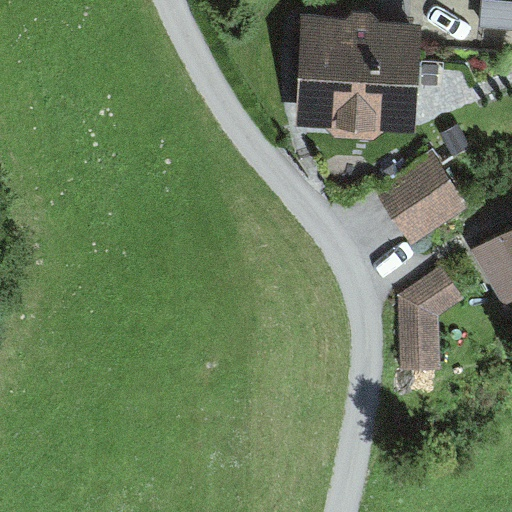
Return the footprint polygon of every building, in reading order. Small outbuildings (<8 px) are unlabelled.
[(511,23),(511,0),(487,0),(487,23),(511,23)] [(421,15),(304,7),(296,115),(413,124),(421,15)] [(469,203),(432,148),(375,186),(412,241),(469,203)] [(511,219),(478,239),(511,296),(511,219)] [(463,296),(440,264),(399,295),(400,366),(440,365),(439,314),(463,296)]
